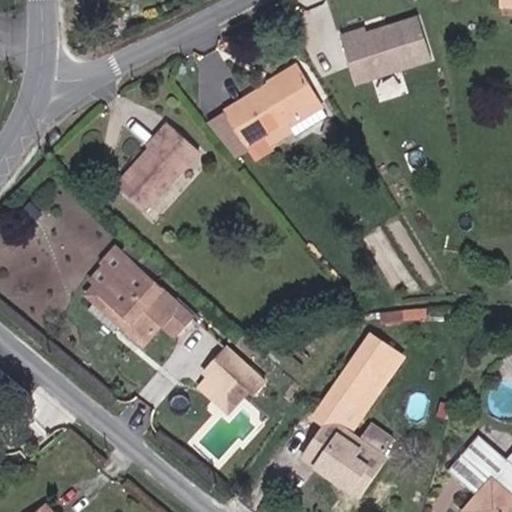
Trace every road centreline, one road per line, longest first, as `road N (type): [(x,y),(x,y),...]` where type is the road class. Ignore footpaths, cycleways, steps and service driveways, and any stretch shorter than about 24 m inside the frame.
road 1 (unclassified): [(211,511),(0,334)]
road 2 (residential): [(252,0),(27,119)]
road 3 (tertiary): [(27,119),(42,80),(41,0)]
